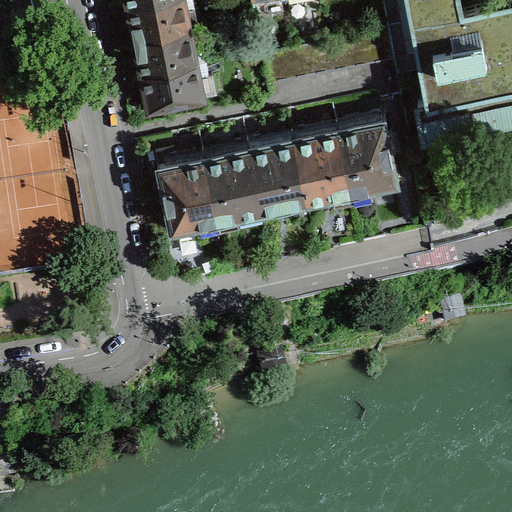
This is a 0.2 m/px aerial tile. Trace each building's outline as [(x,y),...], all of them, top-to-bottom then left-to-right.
[(0,0),(0,30),(14,27),(17,40),(38,36),(29,0),(0,0)] [(194,3),(187,5),(185,0),(133,0),(127,1),(129,8),(131,17),(125,18),(129,36),(197,22),(194,3)] [(418,97),(424,132),(511,113),(511,0),(491,0),(461,6),(460,0),(381,0),(386,26),(389,25),(394,55),(397,69),(421,64),(427,95),(418,97)] [(132,53),(138,52),(139,60),(141,68),(197,56),(194,42),(201,41),(197,22),(129,36),(132,53)] [(373,59),(394,55),(389,25),(386,26),(364,30),(370,59),(373,59)] [(370,59),(364,30),(344,34),(350,63),(354,62),(370,59)] [(350,63),(344,34),(325,38),(331,67),(336,66),(350,63)] [(331,67),(325,38),(305,41),(311,71),(315,70),(331,67)] [(311,71),(305,41),(286,45),(291,74),(293,74),(311,71)] [(286,45),(264,49),(269,79),(273,78),(291,74),(286,45)] [(212,69),(200,72),(197,56),(141,68),(142,75),(144,83),(139,84),(142,101),(147,100),(148,103),(205,92),(204,90),(216,88),(212,69)] [(392,127),(388,128),(385,112),(338,122),(353,196),(373,192),(371,182),(385,179),(398,177),(393,149),(396,148),(392,127)] [(332,191),(334,201),(353,196),(338,122),(293,131),(307,196),(316,194),(332,191)] [(249,141),(262,205),(264,215),(276,212),(309,205),(307,196),(293,131),(249,141)] [(204,150),(220,225),(240,221),(238,211),(248,209),(262,205),(249,141),(204,150)] [(220,225),(204,150),(157,160),(160,176),(157,177),(161,198),(165,197),(171,225),(187,222),(198,219),(200,229),(220,225)] [(461,294),(439,298),(445,323),(466,318),(461,294)] [(282,346),(257,351),(262,372),(286,367),(282,346)]
